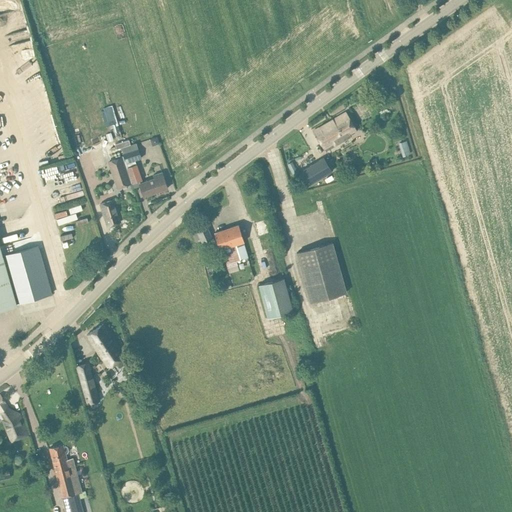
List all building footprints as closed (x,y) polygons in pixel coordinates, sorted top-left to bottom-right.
[(356,129),(351,121),(346,112),(313,131),(324,150),(335,144),(336,146),(350,137),(348,134),(356,129)] [(157,137),(150,139),(153,146),(159,144),(157,137)] [(129,140),(115,144),(116,149),(130,145),(129,140)] [(402,155),(410,154),(407,140),(399,141),(402,155)] [(126,166),(129,175),(133,184),(139,186),(139,185),(143,196),(168,188),(162,172),(152,175),(153,178),(141,182),(133,159),(141,156),(138,148),(124,152),(128,165),(126,166)] [(117,187),(130,183),(121,157),(109,162),(117,187)] [(323,158),(303,169),(311,184),(332,171),(323,158)] [(253,197),(257,212),(263,210),(260,195),(253,197)] [(324,195),(318,196),(323,212),(329,210),(324,195)] [(314,198),(295,203),(299,215),(318,210),(314,198)] [(113,199),(100,204),(107,226),(120,222),(113,199)] [(190,228),(194,237),(196,241),(200,239),(203,245),(213,240),(203,217),(193,222),(195,226),(190,228)] [(228,268),(237,265),(236,261),(249,256),(238,224),(214,232),(220,249),(222,248),(223,249),(230,247),(231,252),(224,254),(228,268)] [(296,253),(310,302),(346,292),(333,242),(296,253)] [(3,255),(16,304),(52,294),(38,245),(3,255)] [(0,247),(0,308),(16,304),(0,247)] [(259,285),(267,317),(293,310),(284,277),(259,285)] [(124,354),(120,349),(103,324),(87,335),(107,365),(124,354)] [(88,362),(76,365),(87,403),(99,400),(88,362)] [(0,394),(0,419),(2,420),(11,443),(29,435),(21,413),(7,406),(5,402),(0,394)] [(68,447),(66,445),(63,446),(63,444),(49,448),(66,511),(83,511),(78,493),(81,492),(75,468),(72,458),(67,460),(65,454),(68,453),(69,451),(68,447)]
